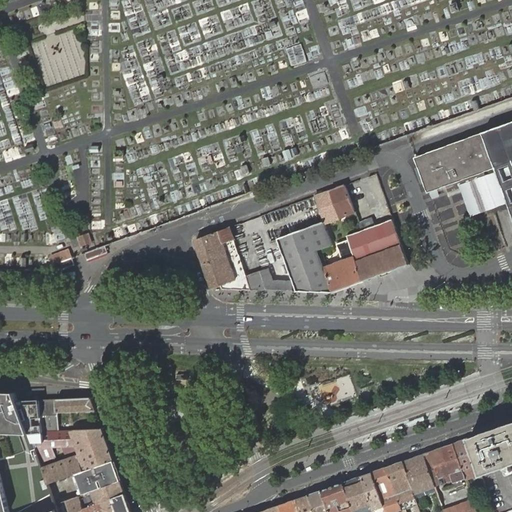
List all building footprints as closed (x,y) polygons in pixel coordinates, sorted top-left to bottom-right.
[(292,66),(307,61),(302,44),(286,48),(292,66)] [(417,103),(418,110),(433,107),(432,100),(417,103)] [(491,106),(416,134),(418,140),(493,112),(491,106)] [(511,124),(484,134),(485,138),(452,150),(451,146),(416,159),(429,194),(446,188),(449,195),(462,190),(511,171),(511,204),(510,206),(511,210),(511,124)] [(484,134),(451,146),(452,150),(485,138),(484,134)] [(471,213),(511,198),(511,171),(462,190),(471,213)] [(330,190),(315,196),(324,222),(325,223),(340,217),(355,212),(346,185),(336,188),(330,190)] [(347,236),(355,257),(363,281),(409,264),(393,219),(375,226),(372,218),(359,223),(362,230),(347,236)] [(279,238),(287,260),(288,260),(310,252),(311,253),(318,251),(333,245),(326,227),(325,223),(324,222),(279,238)] [(226,283),(248,275),(231,227),(196,239),(195,241),(204,265),(212,288),(222,285),(226,283)] [(90,235),(81,237),(85,246),(93,243),(90,235)] [(105,246),(97,249),(99,256),(107,253),(105,246)] [(97,249),(86,253),(88,260),(99,256),(97,249)] [(53,256),(56,265),(61,263),(72,259),(74,258),(71,250),(53,256)] [(288,260),(287,260),(294,281),(297,291),(327,292),(333,292),(324,269),(318,251),(311,253),(310,252),(288,260)] [(355,257),(324,269),(333,292),(363,281),(355,257)] [(72,259),(61,263),(64,269),(74,265),(72,259)] [(294,281),(276,281),(271,267),(263,270),(262,270),(269,290),(280,290),(297,291),(294,281)] [(269,290),(262,270),(248,275),(226,283),(228,289),(269,290)] [(333,378),(337,397),(354,394),(350,374),(333,378)] [(16,393),(0,392),(0,429),(1,433),(28,432),(19,401),(16,393)] [(59,412),(96,410),(92,398),(63,399),(57,399),(56,399),(57,412),(59,412)] [(60,431),(59,412),(57,412),(56,399),(42,400),(40,400),(45,431),(60,431)] [(23,401),(19,401),(28,432),(36,448),(52,447),(66,446),(80,446),(75,430),(60,431),(45,431),(40,400),(36,400),(23,401)] [(481,475),(493,509),(493,511),(505,511),(511,510),(511,422),(468,438),(480,471),(481,474),(481,475)] [(114,460),(103,429),(75,430),(80,446),(66,446),(68,451),(65,452),(67,458),(83,452),(84,456),(47,469),(44,470),(49,484),(67,477),(76,474),(79,473),(111,462),(114,460)] [(468,438),(454,443),(465,476),(466,478),(467,480),(481,475),(481,474),(480,471),(468,438)] [(454,443),(442,447),(452,475),(453,478),(454,480),(465,476),(454,443)] [(36,448),(41,463),(45,462),(56,458),(52,447),(36,448)] [(442,447),(425,454),(436,485),(453,478),(452,475),(442,447)] [(425,454),(403,461),(413,489),(414,491),(416,497),(416,498),(417,499),(438,491),(436,487),(436,485),(425,454)] [(118,471),(114,460),(111,462),(79,473),(76,474),(83,495),(87,493),(95,490),(118,482),(121,481),(118,471)] [(403,461),(387,467),(400,502),(416,497),(414,491),(413,489),(403,461)] [(387,467),(373,472),(384,506),(386,511),(389,511),(402,508),(400,502),(387,467)] [(373,472),(362,476),(374,509),(384,506),(373,472)] [(362,476),(344,482),(354,511),(367,511),(371,511),(375,511),(374,509),(362,476)] [(0,511),(8,511),(0,477),(0,511)] [(126,494),(121,481),(118,482),(95,490),(87,493),(83,495),(80,496),(84,509),(101,503),(113,498),(126,494)] [(354,511),(344,482),(323,490),(330,511),(354,511)] [(330,511),(323,490),(309,495),(314,511),(330,511)] [(132,511),(126,494),(113,498),(117,511),(132,511)] [(314,511),(309,495),(295,500),(299,511),(314,511)] [(58,511),(56,505),(52,496),(20,511),(58,511)] [(74,498),(56,505),(58,511),(85,511),(84,509),(80,496),(74,498)] [(117,511),(113,498),(101,503),(104,511),(117,511)] [(444,510),(445,511),(478,511),(474,499),(444,510)] [(299,511),(295,500),(280,505),(282,511),(299,511)] [(420,511),(417,502),(402,508),(403,511),(420,511)] [(104,511),(101,503),(84,509),(85,511),(104,511)]
